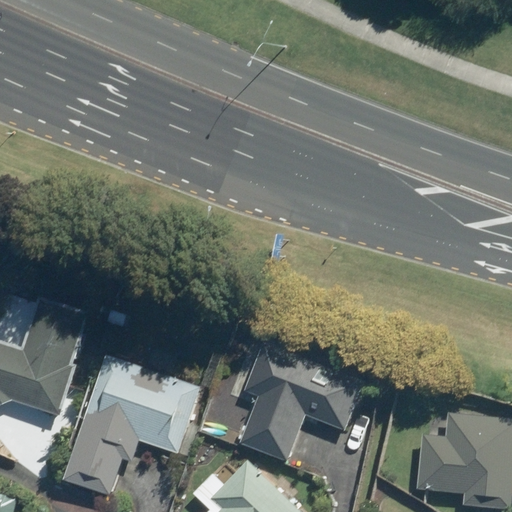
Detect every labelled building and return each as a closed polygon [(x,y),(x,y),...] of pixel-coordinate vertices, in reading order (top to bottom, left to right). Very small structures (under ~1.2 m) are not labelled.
[(40,295),(24,350),(0,341),(0,395),(61,415),(77,367),(74,366),(91,310),(40,295)] [(289,462),(308,415),(340,427),(358,378),(267,344),(249,392),(259,396),(241,442),(289,462)] [(122,496),(140,442),(173,456),(201,389),(164,374),(165,372),(108,352),(64,476),(122,496)] [(447,439),(423,436),(418,488),(441,490),(441,496),(511,503),(511,419),(450,413),(447,439)] [(213,499),(222,507),(216,511),(301,511),(249,462),(213,499)] [(23,511),(26,499),(0,493),(0,511),(23,511)]
